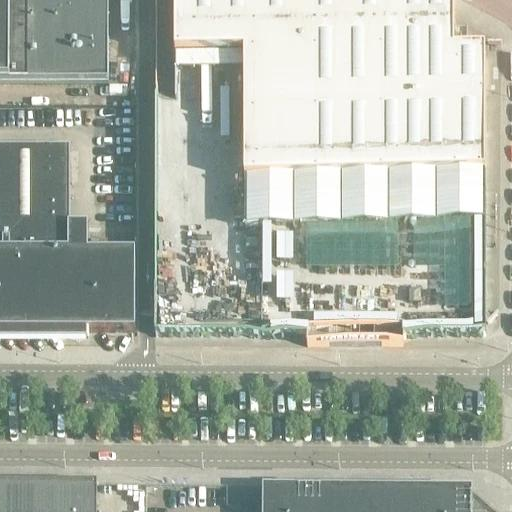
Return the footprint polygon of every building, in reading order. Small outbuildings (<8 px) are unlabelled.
[(0,0),(0,84),(108,84),(108,0),(0,0)] [(175,58),(193,58),(244,58),(246,33),(454,33),(453,0),(174,0),(175,58)] [(244,182),(485,182),(486,57),(457,57),(457,33),(454,33),(246,33),(244,58),(244,182)] [(88,254),(88,229),(70,229),(70,151),(0,151),(0,343),(87,344),(87,334),(135,334),(135,254),(88,254)] [(87,511),(88,489),(0,488),(0,511),(87,511)] [(144,511),(145,489),(117,489),(116,511),(144,511)] [(471,511),(471,492),(468,492),(468,495),(439,495),(439,494),(438,494),(438,495),(410,495),(410,494),(409,494),(409,495),(381,495),(381,493),(380,493),(380,495),(353,494),(353,493),(351,493),(351,494),(324,494),(324,493),(323,493),(323,494),(295,494),(295,493),(294,493),(294,494),(284,494),(284,504),(276,511),(471,511)]
